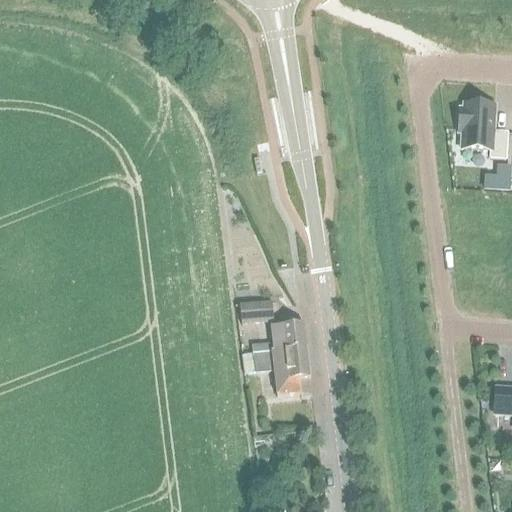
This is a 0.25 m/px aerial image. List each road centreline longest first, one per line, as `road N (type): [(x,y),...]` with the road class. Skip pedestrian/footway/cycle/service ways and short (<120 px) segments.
road 1 (tertiary): [(345,511),(315,236),(272,2)]
road 2 (residential): [(445,329),(421,84),(447,65),(511,69)]
road 3 (residential): [(469,511),(445,329)]
